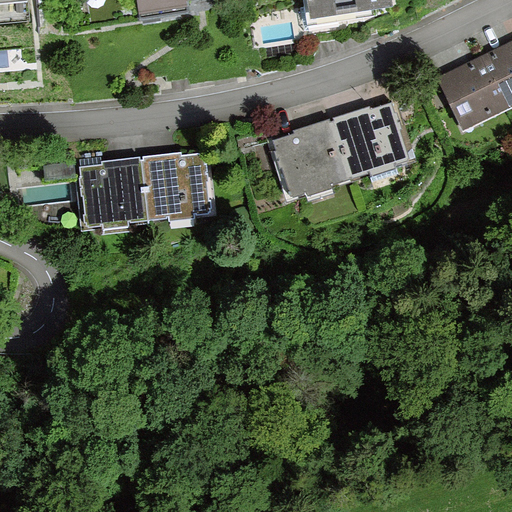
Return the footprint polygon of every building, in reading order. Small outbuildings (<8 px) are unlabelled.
[(0,0),(0,29),(30,27),(27,0),(0,0)] [(143,0),(147,18),(230,2),(229,0),(143,0)] [(298,0),(300,11),(375,0),(298,0)] [(511,43),(484,57),(509,108),(511,106),(511,43)] [(484,57),(441,78),(466,129),(509,108),(484,57)] [(417,162),(397,100),(334,120),(353,181),(369,176),(371,180),(397,172),(396,168),(417,162)] [(353,181),(334,120),(270,139),(290,201),(308,195),(310,200),(332,193),(331,188),(353,181)] [(188,146),(139,153),(149,218),(199,210),(188,146)] [(139,153),(77,163),(87,227),(149,218),(139,153)]
